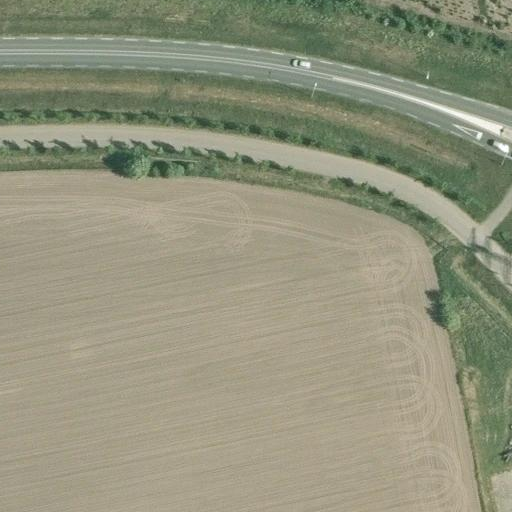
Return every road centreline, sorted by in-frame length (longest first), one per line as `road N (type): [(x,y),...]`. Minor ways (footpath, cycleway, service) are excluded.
road 1 (unclassified): [(0,138),(177,139),(378,178),(432,205),(511,276)]
road 2 (primary): [(427,101),(265,63),(0,54)]
